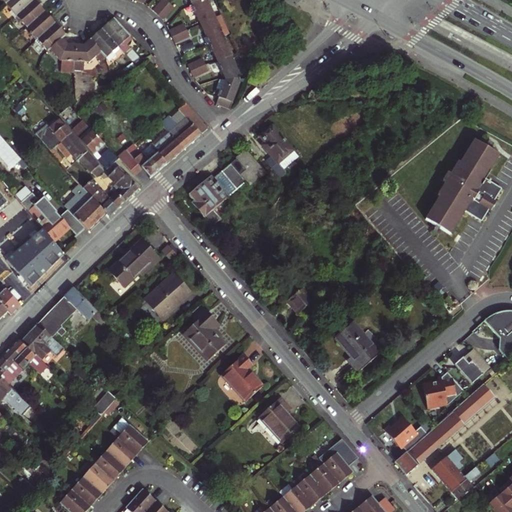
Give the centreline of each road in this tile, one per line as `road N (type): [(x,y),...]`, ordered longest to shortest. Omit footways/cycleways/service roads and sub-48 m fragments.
road 1 (residential): [(150,194),(346,425)]
road 2 (tertiary): [(150,194),(0,345)]
road 3 (residential): [(346,425),(477,312),(511,301)]
road 4 (tertiary): [(224,129),(378,17)]
road 5 (residential): [(224,129),(176,75),(153,29),(100,0)]
road 6 (tertiary): [(357,7),(224,129)]
road 7 (primary): [(378,17),(511,91)]
road 8 (residential): [(202,511),(168,482),(145,476),(103,511)]
